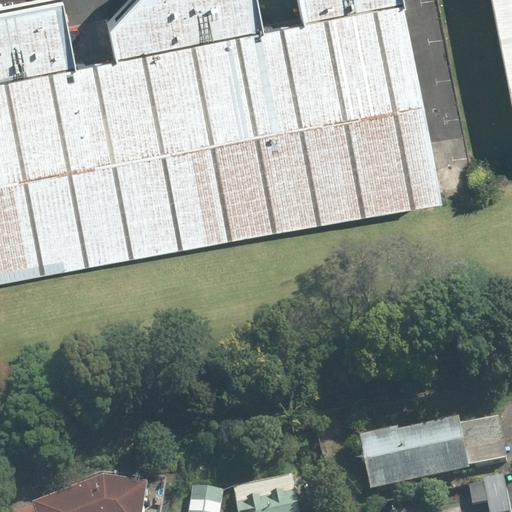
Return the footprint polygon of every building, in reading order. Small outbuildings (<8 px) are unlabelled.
[(0,0),(0,276),(433,191),(395,0),(293,0),(296,13),(256,21),(251,0),(120,0),(103,19),(109,50),(69,58),(57,0),(0,0)] [(511,0),(488,0),(511,116),(511,0)] [(511,443),(505,409),(367,437),(377,489),(511,462),(511,443)] [(511,511),(511,482),(510,473),(474,480),(480,509),(494,506),(494,511),(511,511)] [(39,502),(41,509),(34,511),(154,511),(159,482),(110,476),(39,502)] [(313,511),(306,479),(243,494),(247,511),(313,511)] [(230,511),(234,493),(200,486),(194,511),(230,511)]
